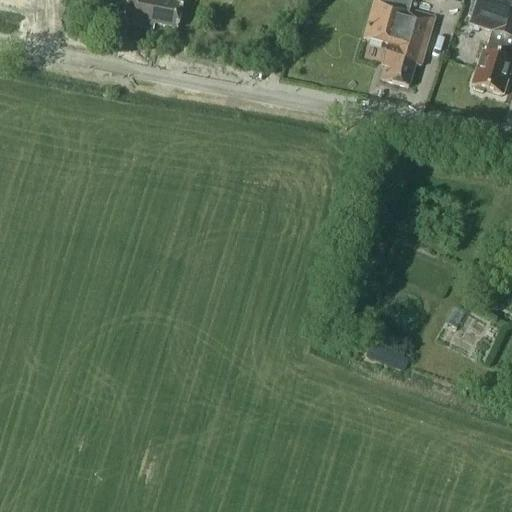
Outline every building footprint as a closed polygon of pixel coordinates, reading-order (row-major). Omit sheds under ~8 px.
[(154,26),(176,30),(181,8),(176,7),(177,2),(169,0),(128,0),(124,24),(153,30),(154,26)] [(374,0),(374,3),(409,13),(412,0),(374,0)] [(511,6),(502,3),(492,0),(477,0),(469,27),(491,34),(511,41),(511,6)] [(414,67),(420,68),(434,20),(409,13),(374,3),(363,40),(387,47),(381,67),(385,68),(381,81),(386,83),(408,90),(414,67)] [(511,41),(491,34),(485,55),(511,63),(511,41)] [(471,88),(502,98),(511,65),(511,63),(485,55),(482,54),(471,88)]
